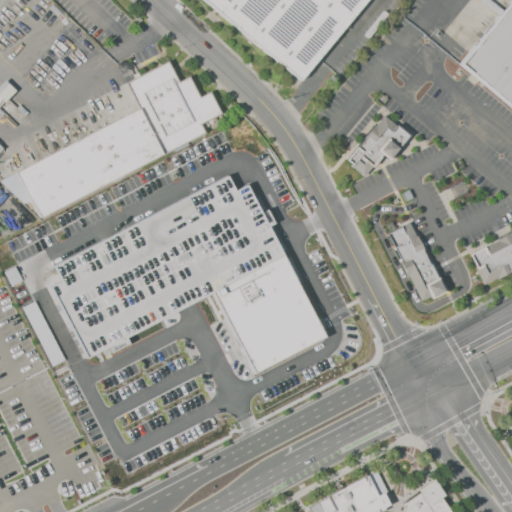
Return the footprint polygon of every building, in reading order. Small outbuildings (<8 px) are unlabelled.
[(363,0),(195,0),(295,83),(363,0)] [(511,0),(510,0),(455,67),(511,113),(511,0)] [(13,172),(137,109),(124,84),(165,63),(174,83),(186,77),(197,98),(208,92),(218,113),(196,125),(199,132),(35,215),(13,172)] [(0,81),(2,79),(14,89),(3,101),(0,98),(0,81)] [(343,160),(381,116),(406,136),(387,161),(380,155),(363,176),(343,160)] [(0,271),(110,487),(378,347),(273,142),(252,119),(0,244),(0,271)] [(405,222),(441,290),(418,302),(382,234),(405,222)] [(466,256),(511,231),(511,270),(481,286),(466,256)] [(323,496),(364,476),(374,496),(379,494),(385,507),(380,509),(382,511),(380,511),(329,511),(331,511),(323,496)] [(398,511),(400,505),(428,486),(446,511),(398,511)]
